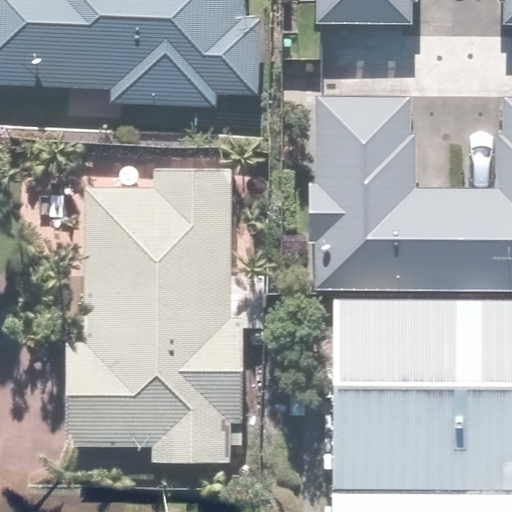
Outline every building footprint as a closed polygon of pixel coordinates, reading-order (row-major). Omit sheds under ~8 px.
[(0,0),(0,77),(115,81),(115,98),(221,101),(222,85),(265,87),(268,13),(254,12),(254,0),(0,0)] [(511,0),(327,0),(327,17),(417,19),(417,0),(511,0),(511,21),(511,0)] [(511,93),(511,94),(510,129),(502,129),(500,185),(419,182),(421,132),(414,131),(415,90),(326,88),(320,279),(511,285),(511,93)] [(235,316),(240,163),(163,160),(163,184),(94,182),(90,338),(74,338),(71,441),(156,444),(156,456),(231,458),(232,415),(251,415),(253,316),(235,316)] [(511,296),(341,294),(337,482),(511,483),(511,296)] [(511,511),(511,483),(335,483),(334,511),(511,511)]
